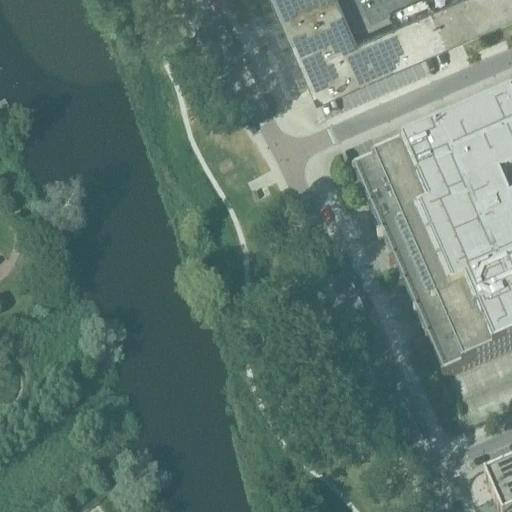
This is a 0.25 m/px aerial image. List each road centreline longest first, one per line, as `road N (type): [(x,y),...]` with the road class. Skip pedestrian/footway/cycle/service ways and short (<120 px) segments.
road 1 (residential): [(420,467),(279,153)]
road 2 (residential): [(511,56),(279,153)]
road 3 (residential): [(279,153),(191,0)]
